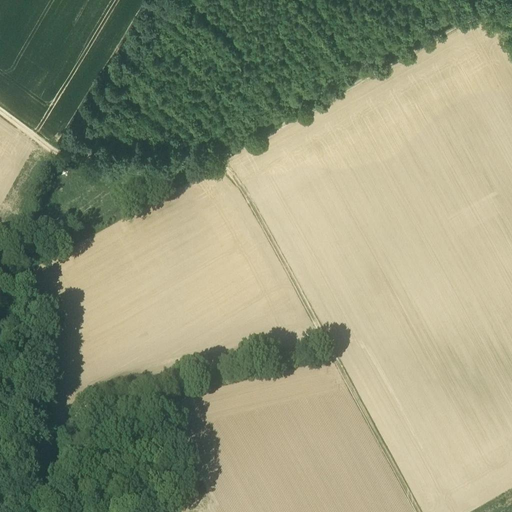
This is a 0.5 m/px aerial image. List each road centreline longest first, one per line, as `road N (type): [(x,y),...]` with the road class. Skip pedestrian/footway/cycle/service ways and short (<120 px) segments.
road 1 (track): [(417,511),(214,162)]
road 2 (track): [(214,162),(504,0)]
road 3 (track): [(0,112),(58,154),(214,162)]
